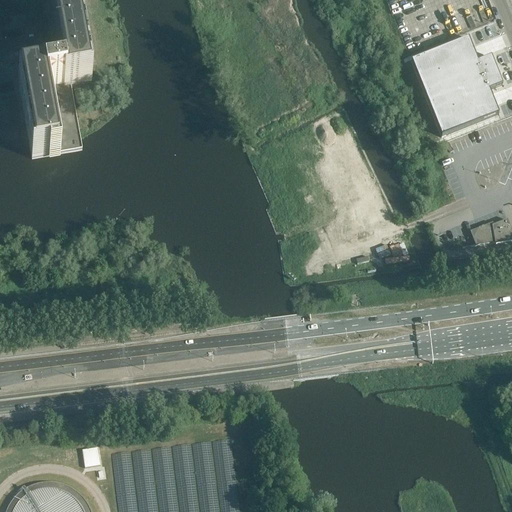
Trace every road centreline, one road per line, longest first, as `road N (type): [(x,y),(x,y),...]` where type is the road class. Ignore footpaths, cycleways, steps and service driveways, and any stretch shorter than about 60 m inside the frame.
road 1 (primary): [(0,397),(511,331)]
road 2 (primary): [(511,303),(0,365)]
